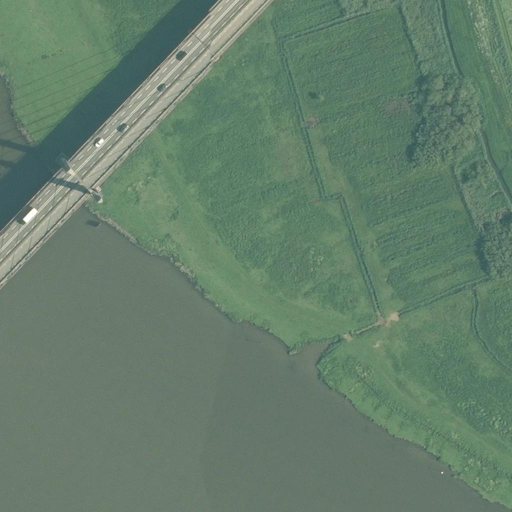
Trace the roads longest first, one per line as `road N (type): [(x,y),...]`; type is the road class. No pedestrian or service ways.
road 1 (unclassified): [(0,270),(259,0)]
road 2 (primary): [(0,246),(236,0)]
